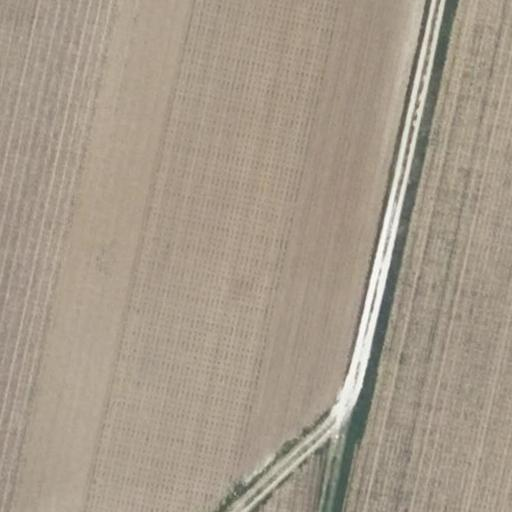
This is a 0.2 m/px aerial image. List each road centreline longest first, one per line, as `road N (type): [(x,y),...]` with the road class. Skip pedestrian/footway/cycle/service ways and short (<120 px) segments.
road 1 (track): [(328,511),(345,401),(358,376),(441,0)]
road 2 (track): [(345,401),(235,511)]
